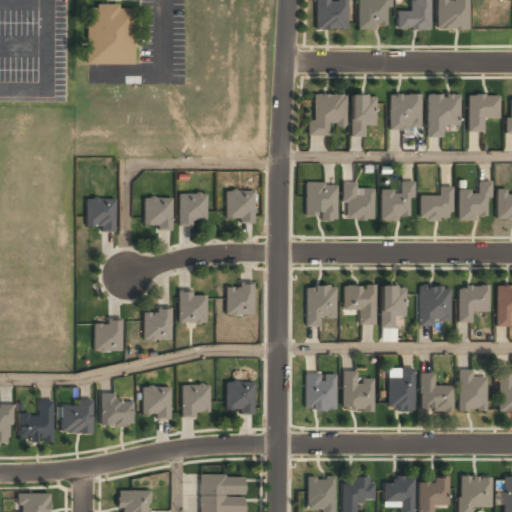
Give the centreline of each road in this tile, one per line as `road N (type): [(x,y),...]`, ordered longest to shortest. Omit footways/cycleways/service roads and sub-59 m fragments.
road 1 (residential): [(0,469),(85,469),(192,446),(511,444)]
road 2 (residential): [(287,0),(276,511)]
road 3 (residential): [(127,276),(201,254),(511,256)]
road 4 (residential): [(286,63),(511,62)]
